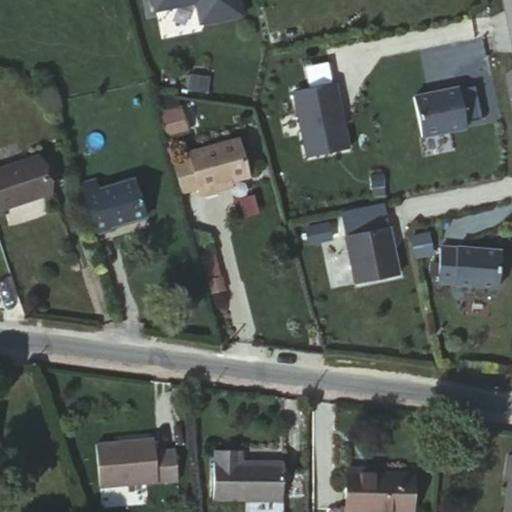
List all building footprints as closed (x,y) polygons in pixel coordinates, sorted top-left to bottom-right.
[(154,0),(158,14),(196,6),(199,19),(204,21),(239,13),(235,0),(154,0)] [(333,87),(291,97),(306,163),(348,153),(333,87)] [(460,90),(414,99),(422,137),(469,127),(460,90)] [(180,109),(160,114),(166,138),(185,133),(180,109)] [(186,168),(192,197),(192,203),(214,198),(214,193),(240,186),(232,147),(184,157),(186,168)] [(0,213),(1,215),(50,194),(37,163),(0,178),(0,213)] [(178,201),(192,197),(186,168),(171,171),(178,201)] [(75,187),(91,240),(112,234),(110,227),(148,215),(136,178),(99,192),(96,182),(75,187)] [(391,234),(338,245),(348,292),(401,281),(391,234)] [(460,252),(443,251),(442,286),(494,289),(496,253),(460,251),(460,252)] [(153,460),(151,445),(98,451),(104,495),(179,488),(175,459),(153,460)] [(242,453),(212,451),(209,500),(281,506),(299,506),(298,470),(283,470),(282,465),(241,461),(242,453)] [(385,511),(385,509),(401,510),(410,510),(412,480),(365,478),(365,469),(347,468),(345,508),(350,508),(350,511),(385,511)]
